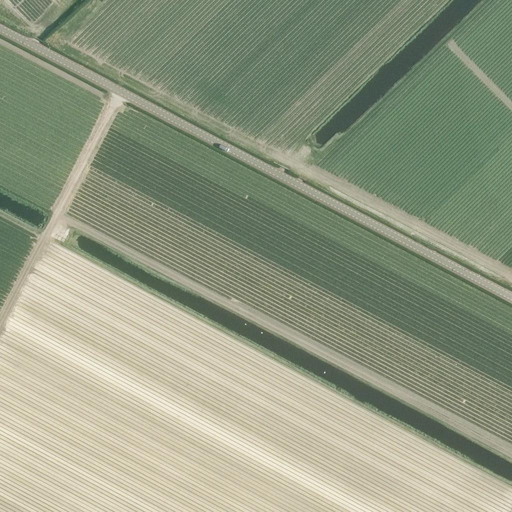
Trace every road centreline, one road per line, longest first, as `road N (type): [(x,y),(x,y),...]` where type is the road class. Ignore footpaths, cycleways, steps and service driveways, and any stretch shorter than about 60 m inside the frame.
road 1 (residential): [(511,297),(0,28)]
road 2 (unknown): [(119,91),(0,322)]
